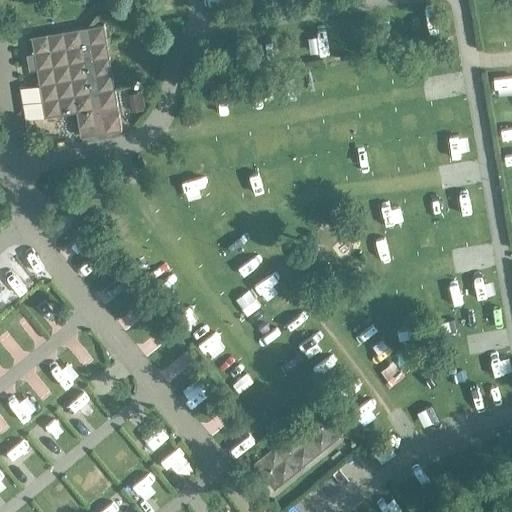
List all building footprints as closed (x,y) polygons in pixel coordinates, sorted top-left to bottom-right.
[(122,129),(104,23),(93,25),(86,26),(32,36),(36,61),(46,116),(77,111),(81,136),(122,129)] [(222,114),(221,89),(201,89),(201,115),(222,114)] [(144,90),(131,92),(134,109),(147,106),(144,90)] [(128,247),(143,239),(135,224),(120,232),(128,247)] [(216,361),(231,352),(222,337),(207,346),(216,361)] [(233,378),(241,390),(260,377),(252,365),(233,378)] [(103,397),(121,384),(110,368),(92,381),(103,397)] [(197,400),(214,387),(202,371),(185,384),(197,400)] [(68,404),(76,418),(96,406),(88,392),(68,404)] [(309,460),(343,432),(322,406),(254,462),(275,488),(309,460)] [(14,446),(22,459),(34,451),(26,438),(14,446)] [(126,443),(112,454),(124,468),(137,457),(126,443)] [(103,465),(85,480),(97,496),(115,481),(103,465)]
